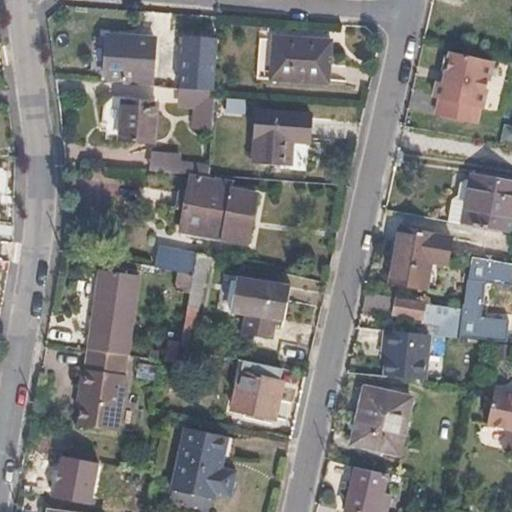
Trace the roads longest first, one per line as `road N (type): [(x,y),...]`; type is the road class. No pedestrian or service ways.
road 1 (residential): [(296,511),(402,15)]
road 2 (residential): [(0,453),(44,191),(22,0)]
road 3 (residential): [(195,0),(402,15)]
